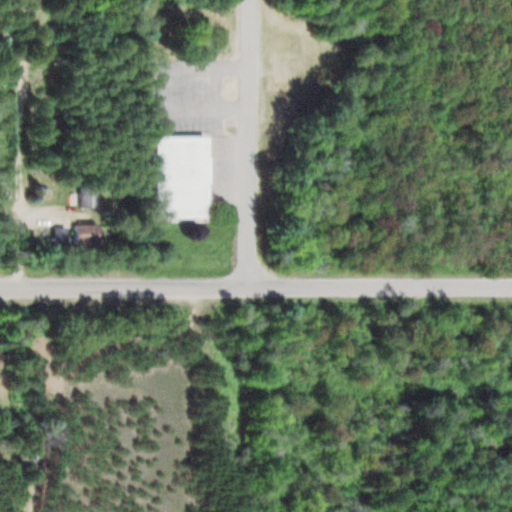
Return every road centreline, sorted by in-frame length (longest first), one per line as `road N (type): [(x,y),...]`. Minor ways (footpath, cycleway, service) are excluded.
road 1 (residential): [(511,287),(0,286)]
road 2 (residential): [(23,286),(25,0)]
road 3 (residential): [(250,0),(250,286)]
